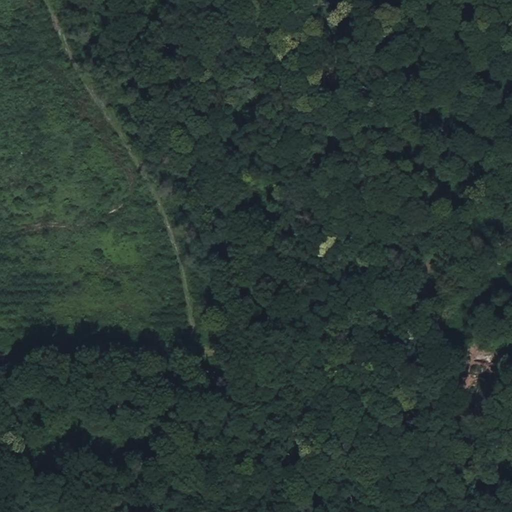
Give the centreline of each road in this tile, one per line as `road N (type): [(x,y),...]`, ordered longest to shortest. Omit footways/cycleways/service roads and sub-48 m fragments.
road 1 (track): [(22,0),(51,92),(108,166),(126,205),(107,379),(121,511)]
road 2 (track): [(112,349),(511,351)]
